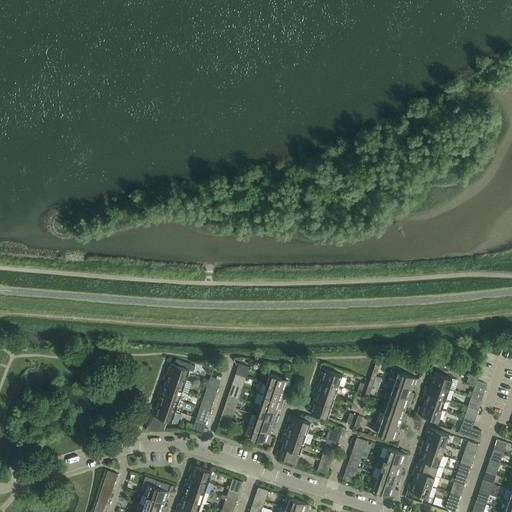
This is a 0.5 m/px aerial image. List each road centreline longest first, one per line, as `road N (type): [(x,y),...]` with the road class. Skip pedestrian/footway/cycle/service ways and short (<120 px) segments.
road 1 (track): [(0,313),(264,329),(511,314)]
road 2 (residential): [(0,489),(119,451),(173,445),(340,498)]
